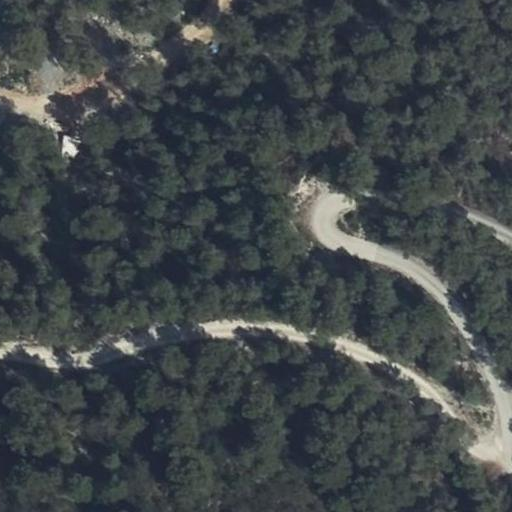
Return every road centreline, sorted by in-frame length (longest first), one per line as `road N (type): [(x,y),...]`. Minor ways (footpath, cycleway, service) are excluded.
road 1 (unclassified): [(0,354),(67,367),(176,327),(232,323),(353,352),(425,389),(497,462)]
road 2 (unclassified): [(511,237),(434,201),(337,202),(323,222),(338,247),(429,278),(476,345),(511,428)]
